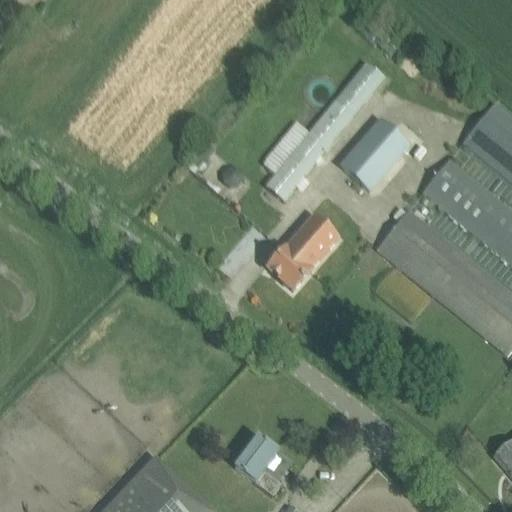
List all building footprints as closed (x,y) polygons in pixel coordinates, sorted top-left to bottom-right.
[(45,0),(44,3),(71,23),(88,0),(45,0)] [(275,177),(265,190),(283,205),(287,200),(295,190),(303,180),(384,81),(366,66),(309,136),(296,126),(265,164),(278,174),(275,177)] [(462,147),(511,187),(511,120),(494,106),(462,147)] [(380,124),(340,170),(369,195),(408,149),(380,124)] [(421,197),(511,270),(511,213),(448,162),(421,197)] [(511,351),(511,296),(409,213),(377,254),(506,358),(511,351)] [(267,271),(293,294),(310,274),(310,275),(339,241),(313,219),(267,271)] [(235,471),(272,499),(280,488),(263,475),(278,456),(258,441),(235,471)] [(511,446),(496,461),(511,478),(511,446)] [(209,511),(153,460),(104,511),(209,511)]
